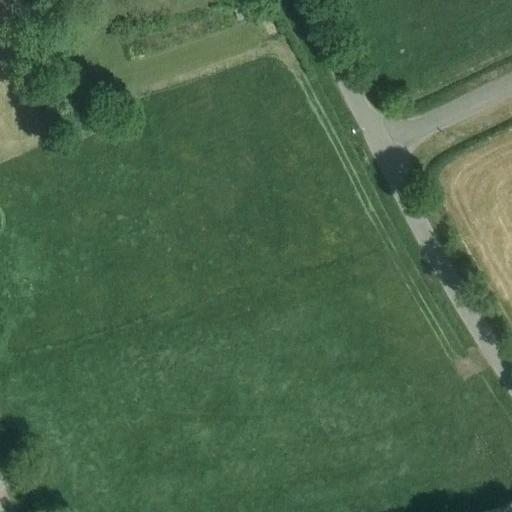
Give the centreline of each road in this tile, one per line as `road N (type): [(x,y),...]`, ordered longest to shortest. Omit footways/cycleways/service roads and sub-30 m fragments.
road 1 (unclassified): [(511,378),(378,149)]
road 2 (unclassified): [(378,149),(307,0)]
road 3 (unclassified): [(378,149),(511,84)]
